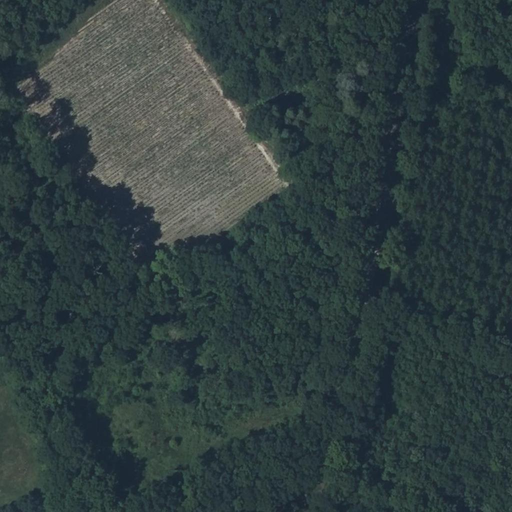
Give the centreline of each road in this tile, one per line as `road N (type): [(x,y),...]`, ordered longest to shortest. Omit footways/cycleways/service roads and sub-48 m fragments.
road 1 (unclassified): [(304,511),(369,286),(413,0)]
road 2 (track): [(0,282),(98,511)]
